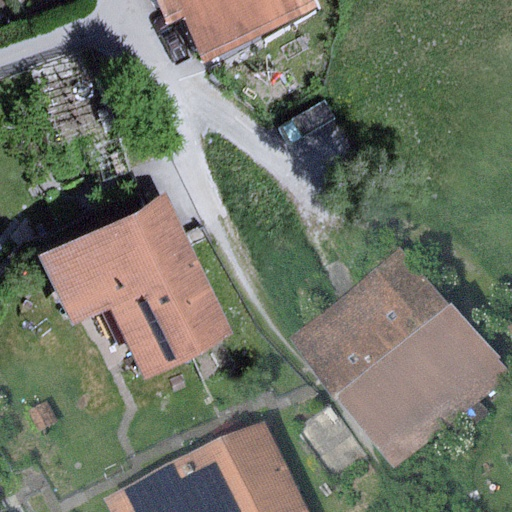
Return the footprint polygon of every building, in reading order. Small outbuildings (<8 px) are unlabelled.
[(316,7),(313,0),(154,0),(168,27),(186,19),(206,61),(316,7)] [(236,335),(168,196),(42,258),(74,324),(113,305),(148,378),(236,335)] [(309,346),(370,412),(475,313),(410,250),(309,346)] [(511,385),(511,362),(475,313),(370,412),(411,473),(511,385)] [(52,406),(36,415),(47,433),(63,424),(52,406)] [(318,511),(278,427),(116,504),(120,511),(318,511)]
